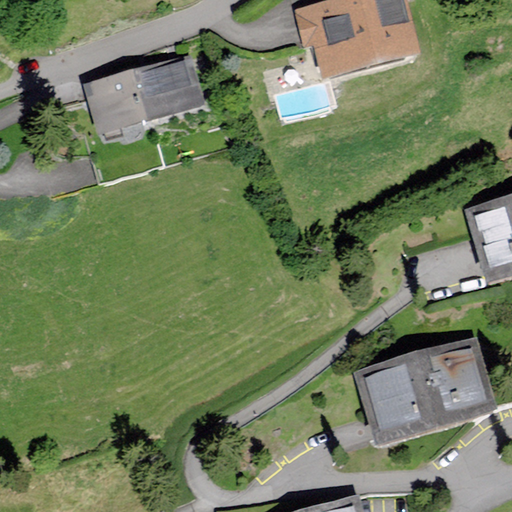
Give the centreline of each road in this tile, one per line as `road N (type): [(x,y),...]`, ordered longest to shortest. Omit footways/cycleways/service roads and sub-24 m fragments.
road 1 (residential): [(431,289),(391,308),(313,371),(206,437),(195,454),(197,492),(236,502),(511,481)]
road 2 (residential): [(225,0),(0,92)]
